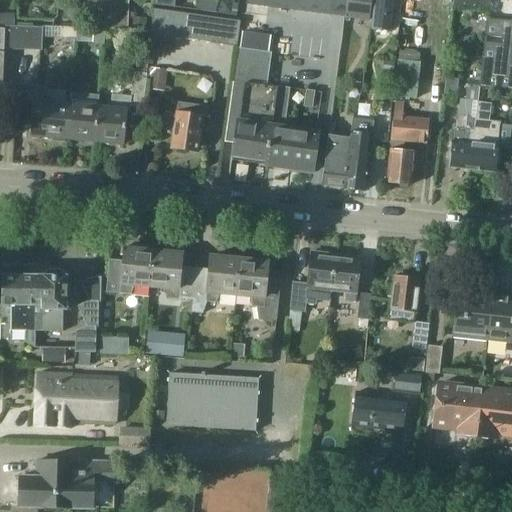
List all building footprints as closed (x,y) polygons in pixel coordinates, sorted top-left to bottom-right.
[(231,14),(233,1),(227,0),(219,0),(218,12),(231,14)] [(271,0),(270,8),(282,9),(283,0),(271,0)] [(283,0),(282,9),(294,11),(295,0),(283,0)] [(295,0),(294,11),(306,12),(307,0),(295,0)] [(307,0),(306,12),(318,14),(319,0),(307,0)] [(319,0),(318,14),(330,15),(331,0),(319,0)] [(331,0),(330,15),(346,17),(346,16),(347,0),(331,0)] [(369,19),(371,0),(347,0),(346,16),(369,19)] [(394,0),(374,0),(371,30),(391,32),(394,0)] [(488,8),(489,0),(453,0),(453,5),(488,8)] [(511,0),(489,0),(488,8),(480,86),(511,89),(511,0)] [(118,21),(128,21),(128,11),(118,10),(118,21)] [(152,35),(166,37),(169,12),(153,10),(152,35)] [(166,37),(180,39),(184,14),(169,12),(166,37)] [(198,16),(184,14),(180,39),(194,41),(198,16)] [(212,18),(198,16),(194,41),(208,43),(212,18)] [(146,28),(147,18),(132,18),(132,27),(146,28)] [(226,20),(212,18),(208,43),(223,45),(226,20)] [(240,22),(226,20),(223,45),(237,47),(240,22)] [(16,51),(17,27),(4,27),(4,29),(3,51),(16,51)] [(28,51),(29,28),(17,27),(16,51),(28,51)] [(76,39),(76,28),(42,27),(42,28),(29,28),(28,51),(41,51),(41,38),(76,39)] [(95,29),(93,44),(104,45),(106,30),(95,29)] [(240,33),(238,49),(268,53),(270,37),(240,33)] [(235,69),(233,81),(245,82),(234,156),(268,161),(275,105),(277,87),(267,86),(269,73),(272,54),(269,53),(268,53),(238,49),(235,69)] [(404,98),(416,99),(420,63),(399,60),(395,97),(404,98)] [(165,93),(168,72),(152,70),(149,91),(165,93)] [(142,107),(146,72),(132,71),(129,97),(111,95),(110,109),(97,108),(94,142),(123,145),(126,111),(129,112),(129,106),(142,107)] [(478,101),(480,86),(467,85),(465,101),(461,101),(458,129),(455,129),(451,168),(470,170),(478,101)] [(63,139),(66,105),(41,103),(42,88),(15,86),(13,111),(32,113),(30,136),(63,139)] [(306,90),(304,107),(312,108),(314,92),(306,90)] [(94,142),(97,108),(98,96),(67,93),(66,105),(63,139),(94,142)] [(509,150),(511,126),(500,125),(501,121),(489,120),(491,103),(478,101),(470,170),(495,173),(497,148),(509,150)] [(173,133),(171,148),(197,152),(203,119),(204,107),(178,103),(176,115),(173,133)] [(396,103),(392,141),(406,142),(427,144),(429,120),(416,119),(402,117),(403,112),(404,104),(396,103)] [(268,161),(267,166),(290,169),(296,130),(285,128),(288,107),(275,105),(268,161)] [(366,189),(374,121),(354,118),(351,138),(346,137),(345,142),(350,143),(346,171),(351,172),(349,187),(366,189)] [(296,130),(290,169),(313,173),(319,133),(296,130)] [(349,187),(351,172),(346,171),(350,143),(345,142),(346,137),(329,135),(323,184),(349,187)] [(405,153),(406,142),(392,141),(387,183),(412,185),(416,154),(405,153)] [(150,286),(153,251),(123,249),(123,258),(122,261),(109,259),(106,293),(131,295),(135,285),(150,286)] [(192,301),(196,268),(182,266),(183,254),(153,251),(150,286),(165,288),(167,298),(192,301)] [(331,292),(336,254),(323,253),(323,255),(311,254),(311,257),(307,287),(294,285),(289,322),(299,323),(301,313),(305,313),(306,303),(316,305),(317,299),(330,300),(331,292)] [(356,295),(360,259),(348,257),(348,255),(336,254),(331,292),(356,295)] [(236,294),(239,259),(223,258),(211,256),(211,258),(210,269),(196,268),(192,301),(191,313),(203,314),(208,302),(217,303),(220,293),(236,294)] [(277,320),(278,309),(280,276),(268,275),(269,262),(239,259),(236,294),(251,296),(257,319),(277,320)] [(3,276),(3,306),(11,307),(11,332),(62,333),(62,325),(65,325),(66,275),(60,270),(49,270),(43,275),(43,277),(3,276)] [(100,303),(101,278),(92,277),(81,283),(90,300),(98,300),(98,303),(100,303)] [(412,321),(417,311),(421,280),(396,277),(391,318),(412,321)] [(487,341),(493,293),(469,290),(468,300),(457,299),(453,337),(487,341)] [(511,343),(511,295),(493,293),(487,341),(511,343)] [(368,321),(371,298),(360,296),(357,319),(368,321)] [(98,328),(98,303),(98,300),(90,300),(79,305),(89,325),(95,325),(95,328),(98,328)] [(426,351),(429,324),(415,322),(412,349),(426,351)] [(94,353),(95,328),(95,325),(89,325),(76,331),(74,352),(94,353)] [(185,337),(148,334),(147,353),(183,356),(185,337)] [(127,355),(128,340),(101,339),(100,354),(127,355)] [(243,358),(244,345),(231,344),(230,357),(243,358)] [(440,374),(443,347),(429,346),(426,373),(440,374)] [(360,348),(349,352),(352,361),(363,358),(360,348)] [(422,372),(424,359),(411,358),(410,371),(422,372)] [(419,396),(421,376),(396,373),(393,393),(419,396)] [(256,431),(259,379),(169,374),(166,426),(256,431)] [(37,401),(35,427),(69,429),(70,422),(112,425),(112,413),(114,413),(116,379),(38,375),(37,401)] [(478,436),(483,390),(440,384),(435,426),(459,429),(459,434),(478,436)] [(511,393),(483,390),(478,436),(497,438),(498,434),(511,436),(511,393)] [(402,432),(406,399),(359,393),(355,426),(402,432)] [(150,429),(120,427),(119,435),(118,447),(149,448),(150,429)] [(400,482),(410,475),(412,459),(379,455),(376,480),(400,482)] [(116,507),(117,464),(38,461),(38,479),(19,478),(18,505),(42,506),(42,508),(70,509),(70,506),(116,507)]
